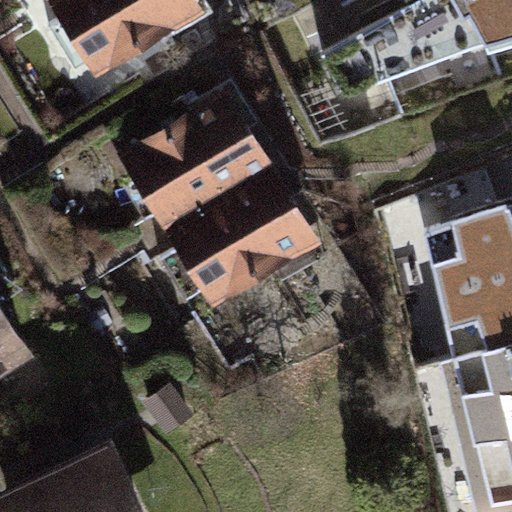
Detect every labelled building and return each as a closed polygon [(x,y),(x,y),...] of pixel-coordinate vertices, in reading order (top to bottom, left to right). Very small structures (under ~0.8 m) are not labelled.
[(200,0),(51,0),(97,80),(210,16),(200,0)] [(511,65),(511,0),(441,0),(487,80),(511,65)] [(336,252),(236,91),(117,164),(217,326),(336,252)] [(511,185),(431,198),(480,511),(481,511),(511,507),(511,185)] [(0,388),(40,365),(0,295),(0,388)] [(155,511),(123,442),(0,499),(0,511),(155,511)]
